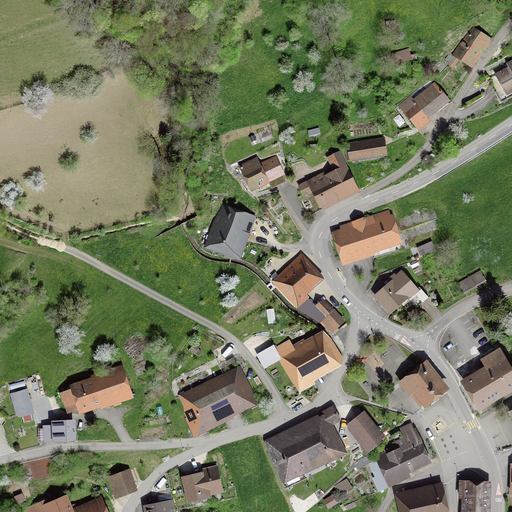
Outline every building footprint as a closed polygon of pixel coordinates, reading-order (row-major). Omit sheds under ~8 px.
[(396,20),(386,21),(387,28),(396,27),(396,20)] [(456,57),(471,67),(472,65),(471,64),(488,38),(473,27),(454,55),(450,52),(445,59),(452,63),(456,57)] [(397,58),(398,61),(411,58),(408,49),(393,53),(395,58),(397,58)] [(511,60),(486,75),(501,102),(511,96),(511,60)] [(402,110),(415,126),(448,99),(436,84),(428,90),(427,89),(415,98),(412,94),(400,105),(403,110),(402,110)] [(308,130),(309,136),(321,133),(320,127),(308,130)] [(347,145),(349,160),(386,154),(384,139),(347,145)] [(313,190),(321,207),(357,189),(338,152),(329,157),(335,171),(310,183),(309,181),(300,186),(304,195),(313,190)] [(240,167),(250,189),(283,174),(275,157),(260,164),(257,158),(240,167)] [(220,253),(233,258),(250,214),(224,205),(215,220),(206,242),(221,248),(220,253)] [(334,231),(343,259),(398,240),(388,211),(342,226),(334,231)] [(419,248),(422,254),(433,249),(430,242),(419,248)] [(325,317),(317,310),(301,293),(307,286),(309,288),(321,277),(300,255),(273,281),(291,300),(291,302),(297,307),(320,322),(325,317)] [(408,297),(417,289),(416,289),(402,272),(397,277),(395,274),(388,280),(390,282),(375,296),(390,313),(407,298),(408,297)] [(459,283),(464,292),(475,286),(472,282),(475,281),(476,283),(483,278),(480,272),(459,283)] [(417,289),(408,297),(417,307),(428,298),(419,287),(416,289),(417,289)] [(317,310),(325,317),(331,311),(324,304),(317,310)] [(325,318),(333,327),(341,320),(333,311),(325,318)] [(310,376),(340,359),(341,358),(331,341),(325,344),(322,338),(315,342),(312,337),(305,342),(304,340),(292,346),(289,341),(275,348),(274,346),(258,355),(264,367),(280,359),(295,385),(296,384),(299,391),(314,382),(310,376)] [(511,385),(511,373),(498,351),(483,361),(488,369),(465,383),(478,406),(511,385)] [(148,366),(144,356),(133,362),(137,371),(148,366)] [(425,403),(444,388),(424,363),(400,382),(410,394),(415,390),(425,403)] [(69,409),(70,412),(108,399),(110,404),(114,403),(114,405),(120,403),(119,401),(133,396),(131,391),(129,392),(121,366),(99,373),(101,379),(72,389),(70,382),(60,386),(66,401),(61,403),(63,410),(69,409)] [(241,371),(217,383),(230,411),(255,399),(246,378),(245,379),(241,371)] [(219,416),(230,411),(217,383),(215,380),(207,384),(208,385),(205,387),(204,386),(190,393),(189,391),(180,396),(185,408),(184,408),(187,418),(193,433),(221,420),(219,416)] [(15,398),(20,415),(32,412),(27,394),(15,398)] [(265,442),(280,477),(323,456),(326,462),(345,452),(337,439),(337,440),(333,442),(325,426),(339,418),(333,407),(319,416),(322,422),(280,443),(278,437),(265,442)] [(348,424),(369,451),(379,443),(376,438),(381,434),(364,411),(348,424)] [(70,421),(70,418),(54,419),(54,426),(45,426),(45,429),(39,429),(40,441),(73,440),(73,421),(70,421)] [(374,478),(380,490),(401,480),(399,475),(428,461),(414,430),(402,435),(403,438),(395,442),(398,450),(389,454),(387,451),(376,456),(366,456),(362,459),(364,463),(369,462),(374,473),(377,471),(380,476),(374,478)] [(23,463),(27,479),(56,473),(52,456),(23,463)] [(184,477),(190,501),(208,497),(207,492),(222,488),(218,469),(184,477)] [(109,477),(115,494),(132,486),(126,470),(109,477)] [(7,477),(9,484),(18,481),(17,474),(7,477)] [(353,487),(347,478),(334,485),(340,494),(353,487)] [(466,495),(464,511),(485,511),(487,482),(469,481),(466,495)] [(448,511),(442,487),(396,498),(399,511),(448,511)] [(22,492),(15,496),(18,503),(26,500),(22,492)] [(333,496),(325,501),(329,507),(336,502),(333,496)] [(31,511),(107,511),(101,499),(77,508),(76,504),(71,506),(67,497),(49,505),(47,499),(31,505),(33,511),(31,511)] [(146,507),(146,511),(173,511),(172,502),(146,507)]
